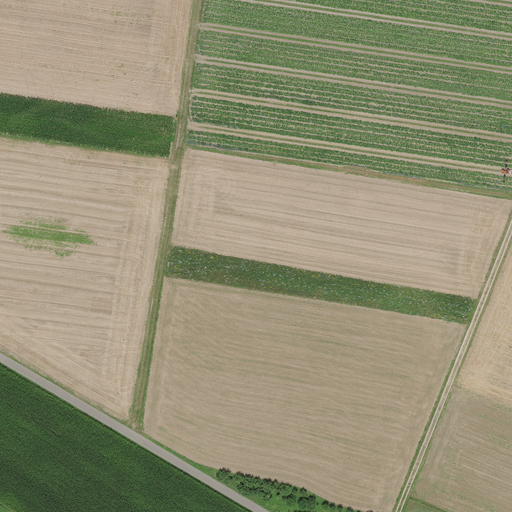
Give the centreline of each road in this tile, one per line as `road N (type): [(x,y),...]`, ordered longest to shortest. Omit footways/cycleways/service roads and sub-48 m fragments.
road 1 (track): [(133,435),(195,0)]
road 2 (track): [(396,511),(511,228)]
road 3 (track): [(263,511),(0,359)]
